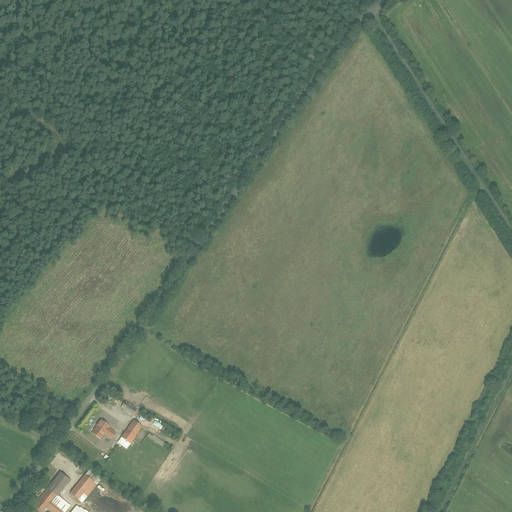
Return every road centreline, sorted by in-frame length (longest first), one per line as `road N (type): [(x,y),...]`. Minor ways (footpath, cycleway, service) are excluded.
road 1 (residential): [(366,0),(331,29),(56,441)]
road 2 (unclassified): [(511,229),(369,0)]
road 3 (unclassified): [(441,511),(511,374)]
